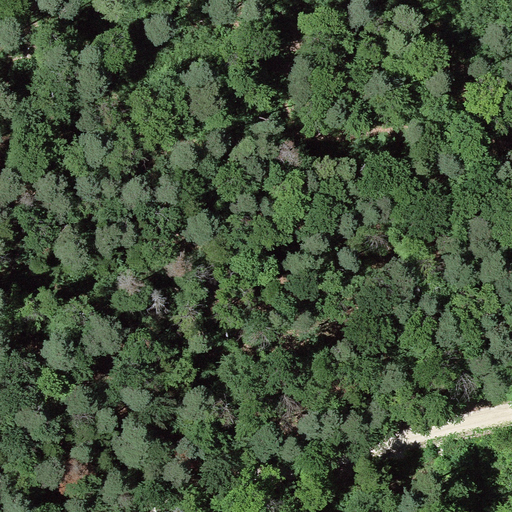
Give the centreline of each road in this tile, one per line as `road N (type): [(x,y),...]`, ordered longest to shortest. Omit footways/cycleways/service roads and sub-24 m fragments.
road 1 (track): [(0,122),(511,132)]
road 2 (track): [(141,511),(511,414)]
